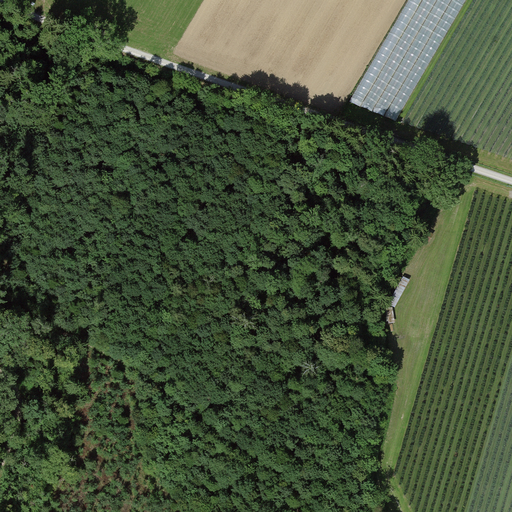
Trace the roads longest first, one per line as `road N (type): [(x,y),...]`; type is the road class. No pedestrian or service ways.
road 1 (track): [(511,181),(0,1)]
road 2 (track): [(259,511),(162,382)]
